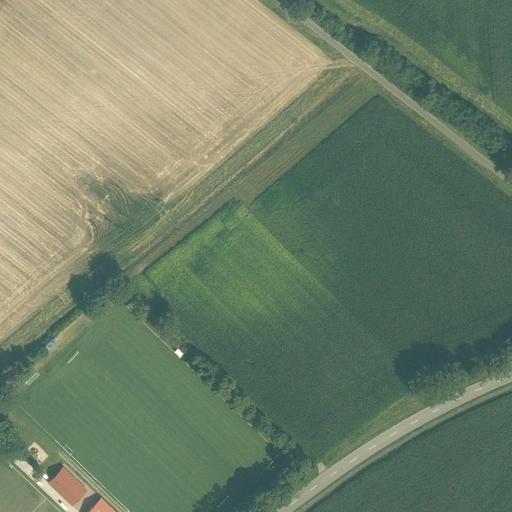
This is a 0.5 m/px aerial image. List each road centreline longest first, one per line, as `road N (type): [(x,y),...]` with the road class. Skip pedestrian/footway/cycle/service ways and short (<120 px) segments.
road 1 (unclassified): [(282,0),(511,180)]
road 2 (tertiary): [(511,375),(415,420),(281,511)]
